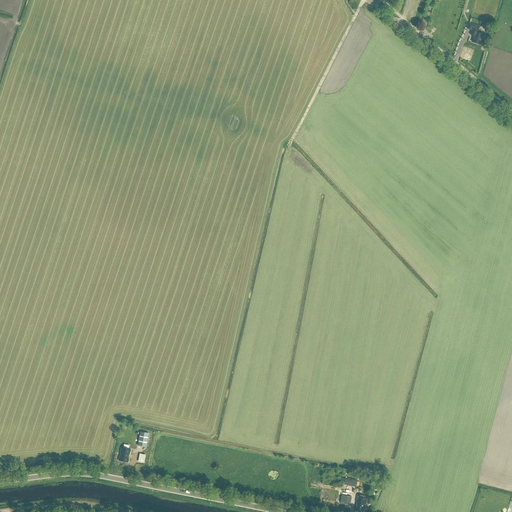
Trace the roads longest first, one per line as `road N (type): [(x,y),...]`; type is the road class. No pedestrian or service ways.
road 1 (track): [(363,0),(292,145),(431,297)]
road 2 (tertiary): [(283,511),(97,474),(0,481)]
road 3 (tertiary): [(511,121),(368,0)]
